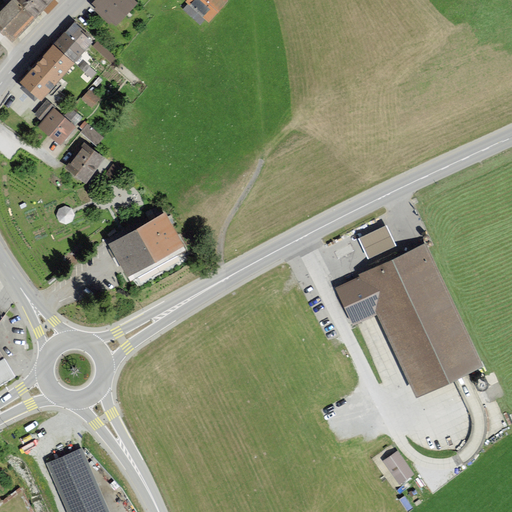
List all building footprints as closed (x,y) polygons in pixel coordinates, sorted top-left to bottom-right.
[(38,18),(18,0),(11,0),(0,12),(0,24),(17,40),(38,18)] [(54,0),(18,0),(38,18),(54,0)] [(130,0),(98,0),(95,4),(115,23),(134,3),(130,0)] [(223,0),(190,0),(189,2),(209,19),(225,1),(223,0)] [(92,41),(76,26),(25,82),(42,97),(92,41)] [(102,99),(90,89),(80,100),(93,110),(102,99)] [(75,127),(54,109),(40,126),(60,143),(75,127)] [(80,130),(97,143),(104,134),(87,121),(80,130)] [(102,158),(84,144),(67,168),(85,181),(102,158)] [(68,204),(56,210),(63,223),(75,216),(68,204)] [(166,215),(112,246),(130,278),(185,247),(166,215)] [(387,226),(358,239),(369,262),(397,248),(387,226)] [(378,316),(416,398),(484,367),(427,244),(334,287),(353,327),(378,316)] [(0,350),(0,384),(15,377),(0,350)] [(108,511),(81,449),(46,464),(67,511),(108,511)] [(397,451),(383,461),(399,485),(413,476),(397,451)]
